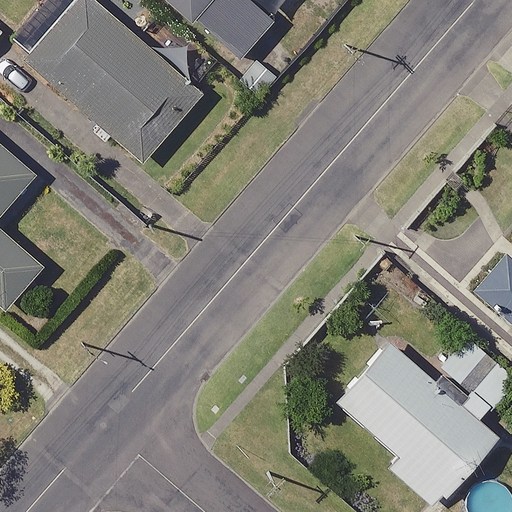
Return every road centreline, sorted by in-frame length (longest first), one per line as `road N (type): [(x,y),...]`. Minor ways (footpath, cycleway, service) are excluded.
road 1 (tertiary): [(104,423),(476,0)]
road 2 (residential): [(204,511),(104,423)]
